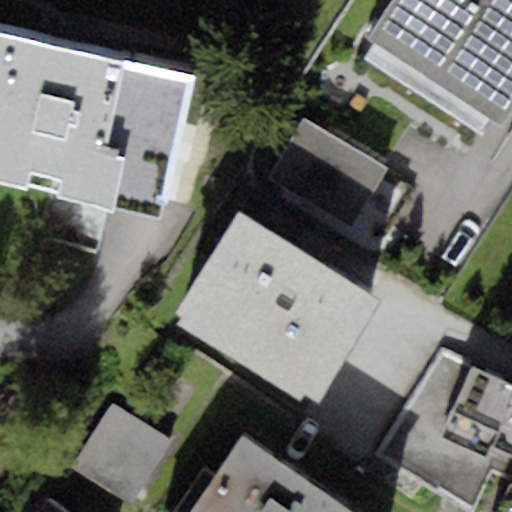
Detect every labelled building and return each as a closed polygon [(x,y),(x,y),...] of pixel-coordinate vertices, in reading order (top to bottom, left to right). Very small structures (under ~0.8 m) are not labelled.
[(511,111),(511,0),(388,0),(363,37),(376,46),(367,60),(476,134),(485,119),(500,129),(511,111)] [(192,77),(0,33),(0,184),(159,220),(192,77)] [(386,170),(303,119),(268,177),(352,227),(386,170)] [(380,302),(237,213),(174,314),(181,318),(177,325),(298,400),(303,393),(317,402),(380,302)] [(511,511),(511,387),(442,353),(376,457),(460,511),(511,511)] [(126,506),(170,442),(113,403),(69,467),(126,506)] [(356,511),(241,437),(192,511),(356,511)] [(64,511),(46,499),(36,511),(64,511)]
